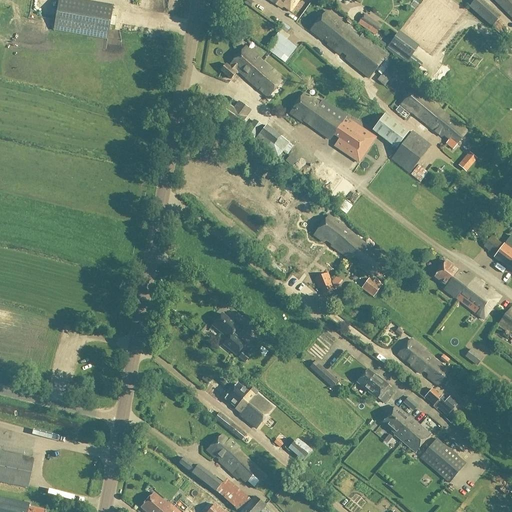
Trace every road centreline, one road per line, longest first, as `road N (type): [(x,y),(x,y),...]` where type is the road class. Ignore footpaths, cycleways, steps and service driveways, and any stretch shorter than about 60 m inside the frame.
road 1 (tertiary): [(121,420),(197,0)]
road 2 (unknown): [(49,403),(68,330),(133,352)]
road 3 (unclassified): [(0,392),(121,420)]
